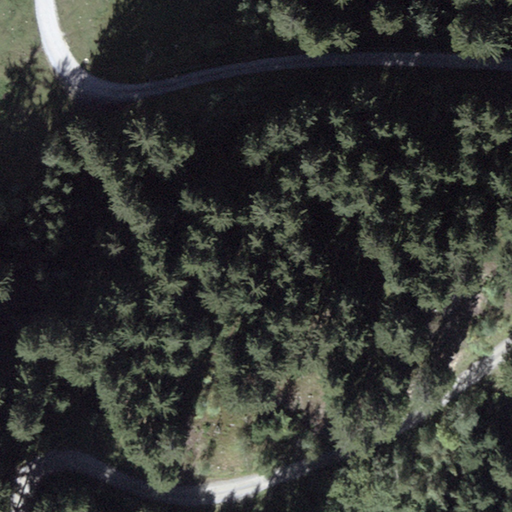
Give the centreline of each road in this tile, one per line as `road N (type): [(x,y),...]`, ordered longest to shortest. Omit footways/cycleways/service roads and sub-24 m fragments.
road 1 (track): [(511,344),(408,425),(262,483),(154,493),(58,459),(25,476),(23,511)]
road 2 (track): [(46,0),(67,66),(101,89),(274,62),(386,56),(511,67)]
